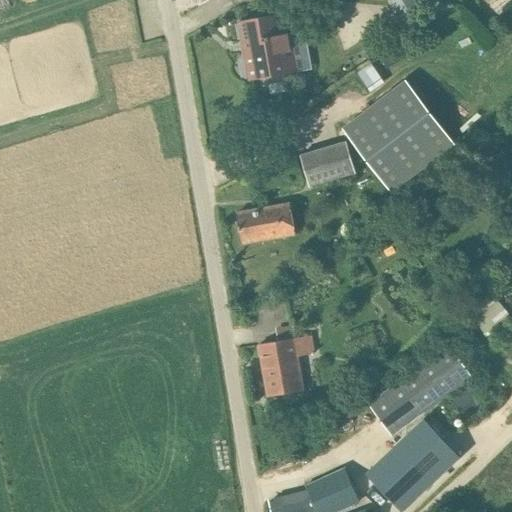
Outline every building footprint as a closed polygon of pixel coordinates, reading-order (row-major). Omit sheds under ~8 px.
[(416,0),(394,0),(406,19),(422,9),(416,0)] [(280,12),(239,20),(249,79),(297,70),(290,31),(284,32),(280,12)] [(392,191),(455,142),(406,79),(343,128),(392,191)] [(347,140),(300,154),(310,187),(356,173),(347,140)] [(238,213),(243,242),(296,233),(290,203),(238,213)] [(304,390),(298,355),(315,353),(311,335),(295,337),(293,324),(276,327),(278,340),(259,344),(268,396),(304,390)] [(379,348),(373,333),(346,342),(351,358),(347,359),(352,375),(381,365),(375,350),(379,348)] [(367,403),(391,435),(472,376),(448,344),(367,403)] [(424,421),(366,475),(400,511),(405,511),(461,460),(424,421)] [(346,468),(305,486),(307,490),(312,500),(316,511),(333,511),(358,501),(359,504),(361,503),(346,468)]
